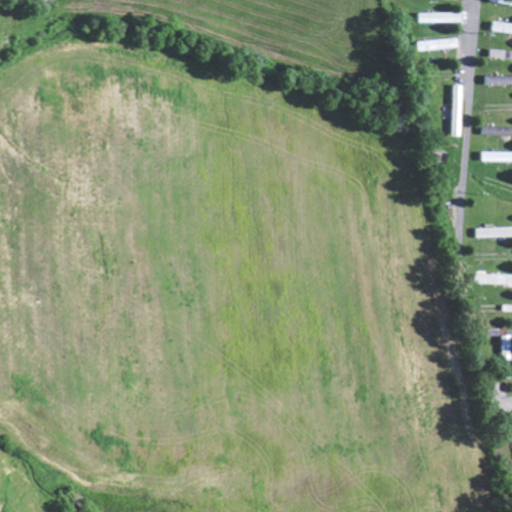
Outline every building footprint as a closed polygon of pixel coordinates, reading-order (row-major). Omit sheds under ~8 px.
[(461,47),(461,38),(420,39),(420,49),(461,47)] [(511,83),(511,74),(487,75),(487,84),(511,83)] [(511,152),(484,152),(484,160),(511,160),(511,152)] [(511,228),(489,228),(489,236),(511,235),(511,228)] [(511,334),(503,334),(503,361),(511,361),(511,334)]
